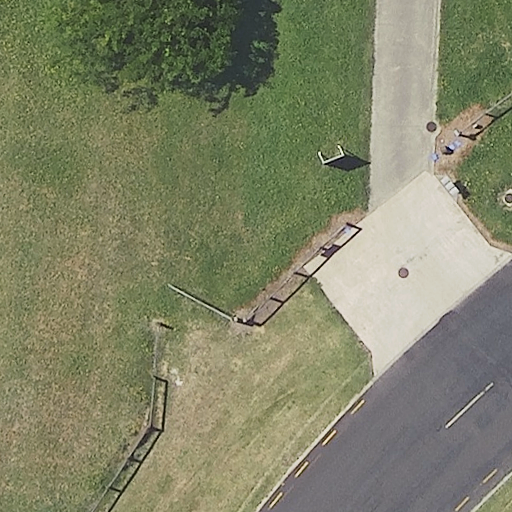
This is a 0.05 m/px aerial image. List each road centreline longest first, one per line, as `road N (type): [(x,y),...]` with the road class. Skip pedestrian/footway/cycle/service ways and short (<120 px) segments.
road 1 (unknown): [(474,401),(416,258),(426,0)]
road 2 (residential): [(511,369),(370,511)]
